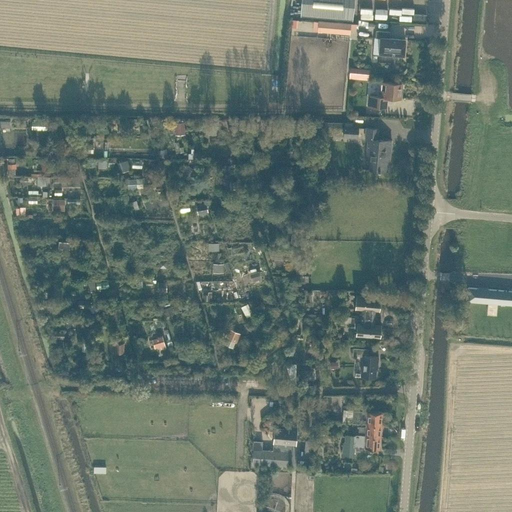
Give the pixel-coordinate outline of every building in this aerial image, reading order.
[(351,18),(352,0),(302,0),(301,14),(351,18)] [(386,2),(386,16),(411,16),(411,9),(400,9),(400,2),(386,2)] [(319,20),(318,27),(342,29),(343,22),(319,20)] [(390,37),(390,30),(376,29),(376,36),(381,37),(379,53),(404,55),(405,38),(390,37)] [(351,69),(351,77),(369,78),(370,70),(351,69)] [(401,84),(402,82),(380,81),(379,95),(370,95),(369,105),(385,106),(386,96),(400,98),(401,91),(402,90),(403,85),(401,84)] [(178,117),(178,129),(188,129),(189,117),(178,117)] [(358,126),(344,125),(344,136),(358,137),(358,126)] [(377,138),(378,128),(366,127),(365,139),(368,140),(367,152),(371,152),(369,168),(387,170),(388,160),(390,160),(390,159),(388,159),(388,154),(390,154),(392,139),(377,138)] [(330,137),(323,128),(315,133),(322,142),(330,137)] [(171,143),(162,145),(163,153),(172,151),(171,143)] [(109,165),(110,154),(101,154),(101,164),(109,165)] [(49,171),(40,171),(40,180),(50,180),(49,171)] [(57,205),(68,205),(67,192),(56,192),(57,205)] [(120,195),(111,195),(111,206),(120,206),(120,195)] [(222,247),(222,238),(212,237),(211,247),(222,247)] [(239,253),(233,254),(235,270),(242,269),(239,253)] [(75,272),(75,255),(66,255),(65,272),(75,272)] [(137,266),(147,266),(148,257),(138,257),(137,266)] [(215,267),(227,268),(227,258),(215,257),(215,267)] [(262,265),(253,268),(255,275),(264,272),(262,265)] [(161,289),(170,289),(169,276),(161,277),(161,289)] [(511,290),(469,287),(468,300),(511,303),(511,290)] [(357,295),(355,308),(361,308),(361,315),(374,316),(375,317),(376,309),(376,307),(380,307),(381,297),(357,295)] [(245,301),(249,313),(255,310),(250,299),(245,301)] [(357,322),(356,335),(380,337),(381,326),(373,326),(374,316),(361,315),(360,322),(357,322)] [(234,324),(230,335),(241,339),(244,328),(234,324)] [(159,345),(170,342),(167,331),(156,334),(159,345)] [(87,336),(79,336),(78,353),(87,353),(87,336)] [(368,355),(368,348),(353,347),(353,354),(363,355),(361,375),(376,376),(377,364),(378,364),(379,356),(368,355)] [(292,375),(301,375),(300,358),(291,358),(292,375)] [(313,379),(313,369),(303,369),(302,379),(313,379)] [(383,411),(364,410),(354,409),(353,422),(359,422),(359,419),(366,420),(365,425),(382,427),(383,411)] [(328,434),(329,425),(320,424),(319,433),(328,434)] [(382,427),(365,425),(359,425),(359,431),(365,431),(365,434),(356,434),(356,435),(355,437),(381,439),(382,427)] [(251,448),(250,464),(262,465),(262,464),(287,465),(288,448),(291,449),(292,444),(296,445),(297,429),(274,428),(273,441),(273,446),(273,449),(251,448)] [(355,437),(356,435),(346,434),(345,454),(354,455),(355,442),(365,443),(365,447),(380,448),(381,439),(355,437)]
